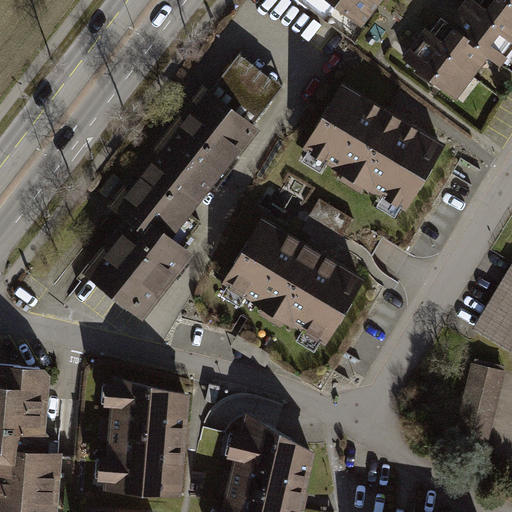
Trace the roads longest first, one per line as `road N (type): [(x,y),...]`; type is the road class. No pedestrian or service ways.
road 1 (residential): [(0,319),(272,386),(329,417),(367,409),(385,381)]
road 2 (unknown): [(267,17),(288,47),(295,84),(224,213),(193,293),(143,354)]
road 3 (secondary): [(0,230),(180,0)]
road 4 (residential): [(511,175),(385,381)]
road 5 (unknown): [(208,370),(185,507),(92,495)]
road 6 (secondary): [(121,0),(0,161)]
road 7 (unknown): [(486,511),(396,453),(367,409)]
